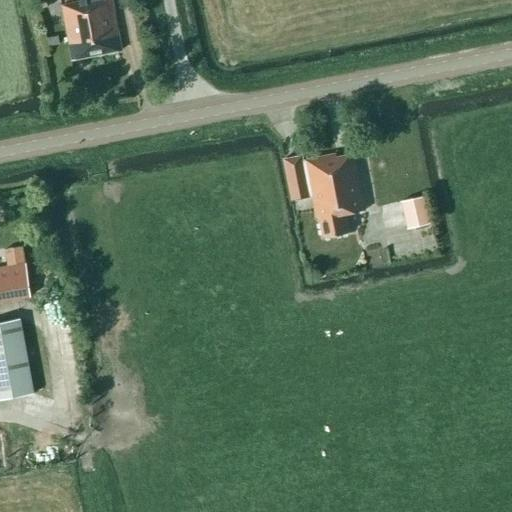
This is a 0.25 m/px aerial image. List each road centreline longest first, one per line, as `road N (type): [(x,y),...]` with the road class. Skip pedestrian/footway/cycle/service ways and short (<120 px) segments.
road 1 (tertiary): [(511,58),(194,117)]
road 2 (tertiary): [(0,154),(194,117)]
